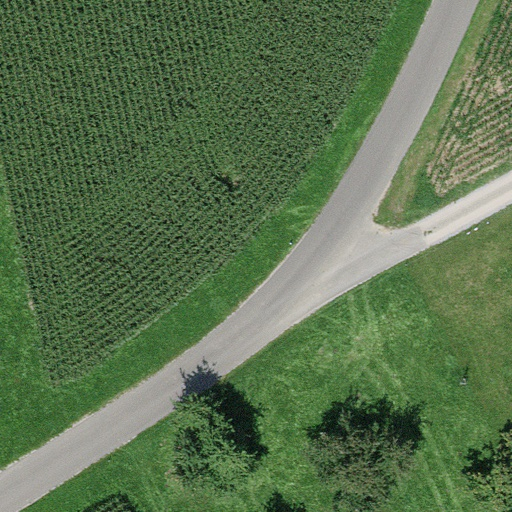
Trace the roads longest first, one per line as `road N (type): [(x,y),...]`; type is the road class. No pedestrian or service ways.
road 1 (unclassified): [(457,0),(365,195),(299,291),(198,372),(0,497)]
road 2 (track): [(299,291),(511,188)]
